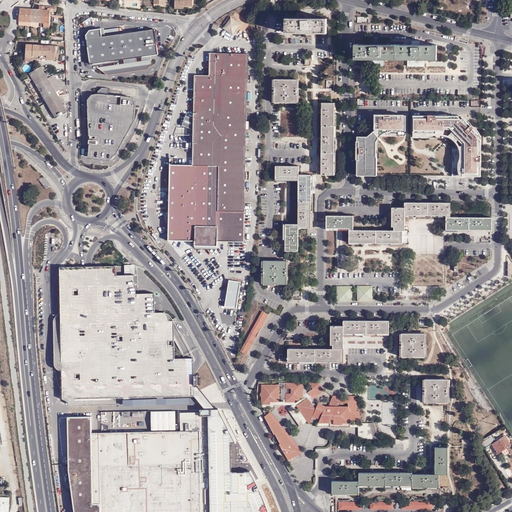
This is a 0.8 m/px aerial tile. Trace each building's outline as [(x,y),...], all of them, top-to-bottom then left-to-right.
[(41,21),(41,27),(48,27),(49,27),(50,11),(56,12),(57,7),(39,5),(39,10),(41,10),(41,21)] [(32,21),(32,9),(20,8),(20,20),(32,21)] [(39,10),(32,9),(32,21),(41,21),(41,10),(39,10)] [(233,35),(241,23),(230,15),(222,27),(233,35)] [(306,18),(285,18),(285,33),(326,33),(326,18),(306,18)] [(105,37),(103,28),(89,30),(85,35),(90,65),(123,60),(124,62),(124,64),(97,68),(107,75),(147,70),(151,64),(151,58),(150,56),(158,55),(154,29),(105,37)] [(376,44),(354,43),(354,59),(398,60),(398,44),(376,44)] [(60,47),(23,44),(22,56),(33,57),(33,58),(46,59),(47,56),(56,57),(56,53),(59,53),(60,47)] [(418,44),(398,44),(398,60),(438,60),(438,44),(418,44)] [(248,98),(248,54),(210,53),(210,75),(195,75),(193,165),(170,165),(170,191),(166,194),(166,211),(169,215),(168,241),(196,242),(195,249),(218,250),(219,243),(244,244),(246,184),(248,98)] [(67,111),(66,110),(57,92),(62,89),(53,75),(48,77),(42,66),(30,73),(56,118),(66,111),(67,111)] [(295,80),(273,80),(273,103),(295,103),(295,91),(295,80)] [(96,101),(96,92),(90,93),(86,98),(87,134),(89,135),(91,111),(88,110),(89,100),(96,101)] [(95,139),(88,138),(87,142),(88,142),(95,143),(94,150),(115,152),(133,120),(134,105),(133,99),(128,95),(96,92),(96,101),(89,100),(88,110),(91,111),(89,135),(96,135),(95,139)] [(335,103),(321,103),(321,125),(335,125),(335,113),(335,103)] [(359,151),(358,174),(377,173),(377,140),(380,136),(406,135),(406,114),(389,114),(376,114),(376,130),(369,136),(359,137),(359,151)] [(432,116),(413,116),(413,138),(450,139),(456,145),(452,149),(452,177),(480,177),(481,157),(481,138),(471,128),(460,116),(432,116)] [(335,125),(321,125),(321,151),(335,151),(335,138),(335,125)] [(95,143),(88,142),(86,156),(109,158),(115,153),(115,152),(94,150),(95,143)] [(335,151),(321,151),(321,174),(335,174),(335,162),(335,151)] [(298,165),(275,165),(275,180),(288,180),(298,180),(298,174),(298,165)] [(311,174),(298,174),(298,180),(298,201),(311,200),(311,188),(311,174)] [(311,200),(298,201),(299,223),(299,228),(312,228),(311,212),(311,200)] [(406,202),(406,208),(406,215),(428,215),(428,202),(416,202),(406,202)] [(440,202),(428,202),(428,215),(447,215),(451,215),(451,202),(440,202)] [(395,226),(395,229),(406,229),(406,215),(406,208),(392,208),(392,217),(392,226),(395,226)] [(354,215),(327,215),(327,229),(340,229),(350,229),(354,229),(354,215)] [(451,215),(447,215),(446,228),(469,229),(470,216),(459,216),(451,215)] [(493,216),(470,216),(469,229),(480,229),(492,229),(493,216)] [(284,236),(284,250),(298,250),(299,228),(299,223),(284,223),(284,236)] [(376,229),(350,229),(350,245),(365,245),(376,245),(376,229)] [(376,229),(376,245),(386,245),(403,245),(403,242),(406,242),(406,229),(395,229),(376,229)] [(286,260),(263,260),(263,283),(286,283),(286,271),(286,260)] [(183,396),(189,396),(196,396),(195,364),(195,358),(176,358),(175,321),(169,321),(167,318),(166,317),(163,314),(159,312),(156,312),(156,293),(137,293),(137,275),(135,275),(125,275),(118,275),(118,272),(117,266),(87,267),(61,268),(61,276),(64,400),(104,398),(108,398),(141,398),(145,397),(183,396)] [(125,272),(125,275),(135,275),(135,271),(135,266),(125,266),(125,272)] [(241,283),(229,281),(224,308),(236,310),(241,283)] [(372,285),(357,285),(357,300),(372,300),(372,285)] [(352,286),(336,286),(337,300),(352,300),(352,286)] [(240,350),(246,354),(259,331),(269,314),(263,311),(240,350)] [(355,320),(343,320),(343,325),(343,335),(368,334),(368,320),(355,320)] [(368,320),(368,334),(380,334),(390,334),(390,320),(368,320)] [(343,325),(330,325),(330,335),(330,345),(334,345),(334,348),(342,348),(343,348),(343,335),(343,325)] [(424,333),(401,333),(401,344),(401,356),(424,356),(424,333)] [(315,348),(289,349),(289,354),(289,361),(289,363),(299,363),(315,363),(315,348)] [(334,348),(315,348),(315,363),(330,363),(342,363),(342,348),(334,348)] [(447,379),(424,379),(424,392),(424,401),(447,401),(447,379)] [(261,397),(261,404),(270,404),(270,402),(279,402),(279,400),(286,400),(286,402),(295,400),(295,399),(296,400),(297,401),(298,400),(299,400),(300,399),(300,398),(303,398),(304,400),(296,406),(308,423),(309,425),(313,417),(320,420),(318,423),(330,423),(330,420),(334,420),(334,425),(343,425),(343,424),(350,423),(351,423),(351,420),(362,420),(359,411),(357,411),(357,408),(358,408),(355,396),(333,396),(328,406),(326,406),(318,403),(317,406),(313,399),(325,391),(320,384),(309,384),(303,387),(303,383),(280,383),(279,385),(261,385),(261,392),(260,393),(260,396),(261,397)] [(382,389),(373,388),(373,399),(383,399),(384,393),(382,393),(382,389)] [(292,405),(288,409),(301,428),(308,423),(296,406),(304,400),(303,398),(300,398),(300,399),(299,400),(298,400),(297,401),(296,400),(295,399),(295,403),(292,405)] [(384,402),(384,424),(398,424),(398,402),(384,402)] [(211,511),(210,415),(200,416),(200,412),(190,412),(179,413),(180,431),(176,430),(175,412),(151,412),(151,432),(93,433),(93,418),(68,419),(69,474),(73,511),(211,511)] [(270,412),(269,413),(301,454),(303,453),(270,412)] [(269,413),(265,417),(274,435),(275,434),(280,444),(279,444),(288,461),(301,454),(269,413)] [(374,439),(369,423),(362,423),(362,424),(358,424),(358,427),(358,439),(374,439)] [(375,423),(369,423),(374,439),(379,439),(375,423)] [(481,442),(485,449),(493,445),(498,453),(507,448),(511,454),(511,452),(511,445),(505,435),(496,441),(492,434),(481,442)] [(266,511),(260,490),(235,436),(226,436),(226,449),(227,511),(266,511)] [(434,466),(434,475),(440,475),(447,475),(447,448),(434,448),(434,466)] [(400,473),(386,474),(386,486),(414,486),(413,475),(413,473),(400,473)] [(359,480),(359,486),(386,486),(386,474),(373,474),(359,474),(359,480)] [(426,475),(413,475),(414,486),(414,488),(441,488),(440,475),(434,475),(426,475)] [(359,480),(332,480),(332,493),(345,493),(359,493),(359,486),(359,480)]
